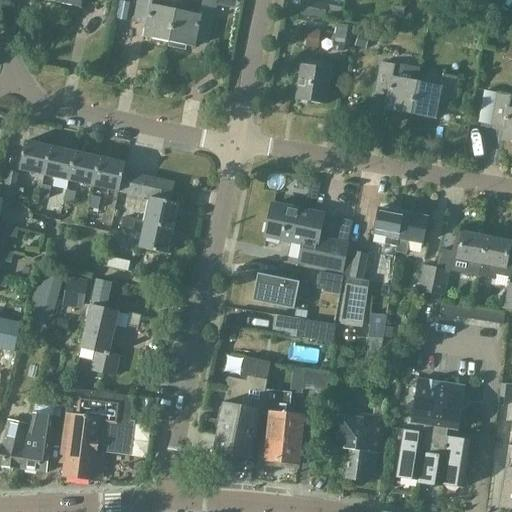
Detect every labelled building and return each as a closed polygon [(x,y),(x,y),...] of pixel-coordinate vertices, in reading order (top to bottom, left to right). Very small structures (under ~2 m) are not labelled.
[(55,0),(55,3),(79,8),(81,0),(55,0)] [(137,0),(133,22),(146,25),(143,38),(168,43),(174,11),(151,6),(152,0),(137,0)] [(180,0),(176,0),(168,43),(193,48),(195,36),(208,38),(216,0),(202,0),(201,4),(180,0)] [(115,20),(125,22),(129,3),(118,1),(115,20)] [(310,17),(323,19),(326,5),(313,3),(310,17)] [(393,6),(391,20),(401,22),(404,8),(393,6)] [(335,24),(332,41),(343,43),(346,26),(335,24)] [(308,31),(305,46),(315,48),(318,32),(308,31)] [(357,32),(352,47),(365,51),(370,36),(357,32)] [(384,110),(410,115),(416,83),(418,70),(394,66),(379,63),(373,95),(386,97),(384,110)] [(294,99),(325,103),(330,70),(299,65),(294,99)] [(416,83),(410,115),(436,120),(439,107),(450,109),(456,79),(442,76),(440,88),(416,83)] [(483,91),(478,122),(491,125),(503,127),(501,140),(511,142),(511,109),(508,109),(511,96),(496,94),(483,91)] [(462,96),(459,110),(470,112),(472,97),(462,96)] [(25,141),(18,170),(42,175),(48,146),(25,141)] [(48,146),(42,175),(67,181),(73,152),(48,146)] [(73,152),(67,181),(92,186),(98,157),(73,152)] [(98,157),(92,186),(118,192),(118,191),(127,193),(131,174),(123,172),(125,163),(98,157)] [(5,183),(4,184),(15,186),(15,185),(18,175),(7,172),(5,183)] [(174,183),(148,178),(131,174),(127,193),(150,198),(170,202),(174,183)] [(4,184),(2,196),(13,198),(14,194),(15,186),(4,184)] [(37,197),(46,199),(49,187),(40,185),(37,197)] [(62,203),(72,205),(74,192),(65,190),(62,203)] [(87,208),(96,210),(99,198),(90,196),(87,208)] [(150,198),(144,223),(173,229),(178,204),(170,202),(150,198)] [(271,205),(264,237),(290,242),(301,245),(298,260),(298,262),(342,271),(347,244),(316,238),(321,216),(271,205)] [(394,253),(402,213),(378,208),(373,233),(385,236),(381,255),(393,257),(394,253)] [(397,238),(394,253),(405,255),(406,251),(407,242),(421,245),(421,243),(426,218),(402,213),(397,238)] [(120,227),(132,229),(135,219),(122,217),(120,227)] [(173,229),(144,223),(138,248),(167,255),(173,229)] [(5,226),(3,236),(15,238),(17,229),(5,226)] [(339,229),(336,239),(347,241),(349,231),(339,229)] [(439,251),(435,269),(447,272),(478,278),(482,263),(480,263),(485,238),(461,233),(458,248),(454,247),(452,253),(439,251)] [(482,263),(478,278),(493,281),(494,276),(509,279),(511,263),(511,255),(507,254),(510,243),(485,238),(480,263),(482,263)] [(1,252),(0,254),(0,261),(10,264),(12,254),(1,252)] [(341,287),(340,286),(335,325),(361,329),(368,281),(362,280),(367,255),(353,252),(352,255),(346,254),(341,287)] [(108,256),(106,267),(126,271),(129,261),(108,256)] [(418,291),(430,294),(435,269),(423,267),(418,291)] [(22,268),(20,278),(31,280),(33,270),(22,268)] [(430,294),(428,302),(439,304),(440,296),(442,296),(447,272),(435,269),(430,294)] [(38,273),(30,303),(34,304),(31,317),(50,321),(60,279),(38,273)] [(256,274),(251,302),(293,310),(298,283),(256,274)] [(318,274),(316,289),(322,290),(322,293),(336,295),(339,277),(318,274)] [(61,306),(81,310),(86,281),(66,277),(61,306)] [(91,303),(106,307),(111,284),(96,281),(91,303)] [(500,306),(500,309),(504,310),(511,311),(511,285),(508,284),(504,306),(500,306)] [(0,301),(0,315),(20,320),(23,307),(0,301)] [(443,305),(441,316),(502,326),(504,315),(443,305)] [(91,307),(80,349),(93,352),(89,370),(113,376),(118,358),(107,355),(117,313),(91,307)] [(368,338),(364,357),(377,360),(381,342),(381,340),(382,336),(384,326),(386,315),(369,313),(367,337),(368,338)] [(56,318),(54,329),(64,331),(66,320),(56,318)] [(18,323),(0,319),(0,348),(12,351),(18,323)] [(335,325),(297,320),(295,338),(332,343),(335,325)] [(384,326),(382,336),(395,339),(397,328),(384,326)] [(217,435),(214,452),(232,455),(236,462),(241,463),(247,458),(248,458),(256,416),(258,416),(258,415),(269,363),(244,358),(240,381),(231,379),(232,378),(231,378),(223,415),(222,420),(220,420),(220,421),(217,435)] [(301,390),(325,393),(328,373),(304,370),(301,390)] [(76,376),(73,388),(85,391),(87,379),(76,376)] [(417,484),(439,488),(439,486),(461,489),(468,441),(444,438),(446,430),(457,431),(463,388),(416,380),(409,424),(423,426),(422,434),(403,431),(395,479),(417,482),(417,484)] [(67,410),(60,463),(67,464),(65,475),(92,478),(97,479),(100,459),(94,458),(97,436),(111,438),(112,440),(118,441),(123,438),(124,432),(122,429),(122,425),(128,426),(132,397),(115,395),(72,389),(69,410),(67,410)] [(302,416),(288,415),(290,393),(265,390),(262,415),(271,416),(270,431),(267,431),(264,461),(297,465),(302,416)] [(375,475),(382,418),(384,403),(374,402),(372,417),(336,412),(331,447),(348,449),(344,479),(366,482),(367,474),(375,475)] [(0,452),(0,465),(21,469),(25,441),(26,441),(32,414),(29,425),(7,420),(4,438),(3,445),(1,445),(0,452)] [(53,417),(32,414),(26,441),(25,441),(21,469),(45,472),(48,452),(50,445),(53,417)] [(204,418),(201,432),(213,435),(217,435),(220,421),(204,418)] [(506,470),(498,507),(511,509),(511,448),(510,458),(511,459),(509,470),(506,470)]
